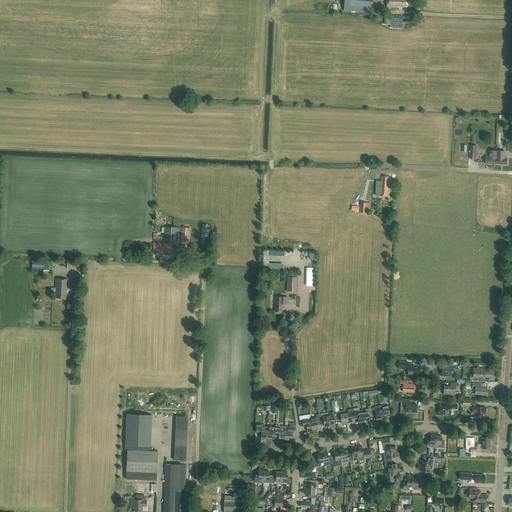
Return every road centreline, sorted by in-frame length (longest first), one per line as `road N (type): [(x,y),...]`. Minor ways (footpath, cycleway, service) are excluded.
road 1 (track): [(511,18),(387,11)]
road 2 (residential): [(298,456),(308,445),(415,428)]
